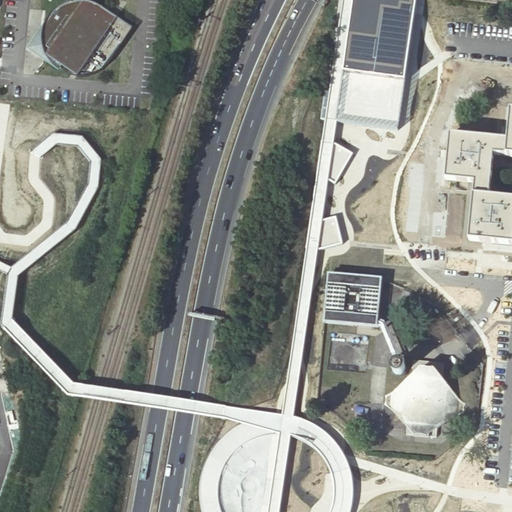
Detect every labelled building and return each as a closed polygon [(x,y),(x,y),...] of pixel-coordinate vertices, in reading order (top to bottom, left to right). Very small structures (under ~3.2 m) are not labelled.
[(415,0),(337,0),(322,119),(398,129),(415,0)] [(107,67),(108,66),(133,29),(116,18),(113,21),(107,17),(110,13),(97,5),(94,3),(93,3),(90,7),(84,2),(84,1),(80,1),(72,2),(63,5),(56,10),(50,17),(45,24),(43,32),(42,36),(35,48),(62,66),(77,76),(75,78),(83,78),(92,76),(100,73),(107,67)] [(116,18),(110,13),(107,17),(113,21),(116,18)] [(43,32),(45,24),(28,49),(59,70),(62,66),(35,48),(42,36),(43,32)] [(507,142),(450,136),(448,160),(446,181),(475,183),(470,230),(469,241),(511,245),(511,199),(489,197),(494,157),(511,158),(511,112),(510,112),(507,142)] [(355,155),(323,138),(305,253),(343,245),(336,216),(323,220),(328,181),(334,185),(355,155)] [(380,280),(328,275),(327,286),(323,285),(322,290),(326,290),(323,322),(376,327),(380,280)] [(335,350),(334,353),(334,354),(334,356),(335,358),(335,359),(337,361),(338,362),(339,363),(342,364),(343,364),(346,364),(348,364),(349,363),(351,362),(352,361),(353,358),(354,357),(354,355),(354,353),(354,351),(353,349),(351,347),(350,346),(348,345),(347,344),(344,344),(343,344),(341,344),(339,345),(337,346),(336,348),(335,350)] [(440,383),(442,365),(413,361),(411,380),(410,379),(404,384),(404,385),(390,393),(384,395),(385,400),(383,404),(401,414),(401,415),(405,425),(406,425),(405,434),(434,438),(435,429),(436,429),(442,420),(442,419),(462,413),(461,408),(463,404),(457,401),(445,390),(445,388),(441,383),(440,383)] [(394,369),(394,370),(394,372),(395,373),(396,375),(398,375),(400,375),(401,374),(402,373),(403,371),(402,369),(402,368),(400,367),(399,366),(397,367),(396,367),(394,369)] [(351,511),(354,494),(350,470),(333,475),(336,492),(333,509),(331,511),(351,511)] [(247,495),(275,496),(276,476),(248,474),(247,495)]
